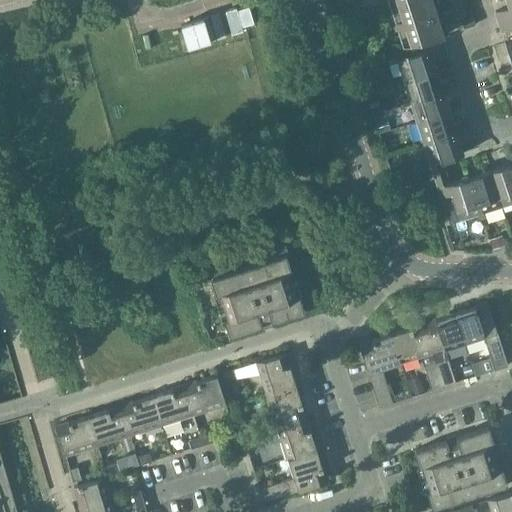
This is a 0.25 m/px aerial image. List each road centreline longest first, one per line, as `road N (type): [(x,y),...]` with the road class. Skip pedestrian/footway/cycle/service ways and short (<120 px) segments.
road 1 (tertiary): [(399,262),(382,233),(309,0)]
road 2 (residential): [(354,430),(329,346),(399,262)]
road 3 (residential): [(480,0),(491,34),(456,46),(482,122),(511,127)]
road 4 (residential): [(511,410),(505,395),(483,389),(354,430)]
road 5 (residential): [(307,511),(370,487),(354,430)]
